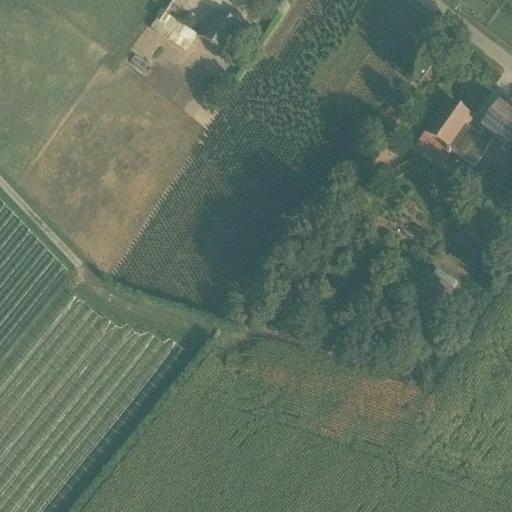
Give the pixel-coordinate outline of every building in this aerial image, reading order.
[(228,57),(229,56),(245,31),(216,11),(198,38),(228,57)] [(151,29),(169,42),(185,53),(191,45),(175,33),(174,35),(155,22),(151,29)] [(479,137),(467,128),(473,119),(449,101),(416,147),(440,165),(449,153),(462,162),(475,144),(487,152),(494,143),(506,151),(511,143),(511,116),(501,108),(479,137)] [(371,185),(392,153),(385,149),(397,133),(394,131),(403,119),(391,111),(371,140),(373,141),(352,172),(360,178),(355,184),(362,189),(367,182),(371,185)] [(334,288),(341,272),(329,267),(322,282),(334,288)] [(122,386),(145,404),(182,357),(148,330),(140,340),(125,328),(113,344),(124,352),(114,365),(129,377),(122,386)]
